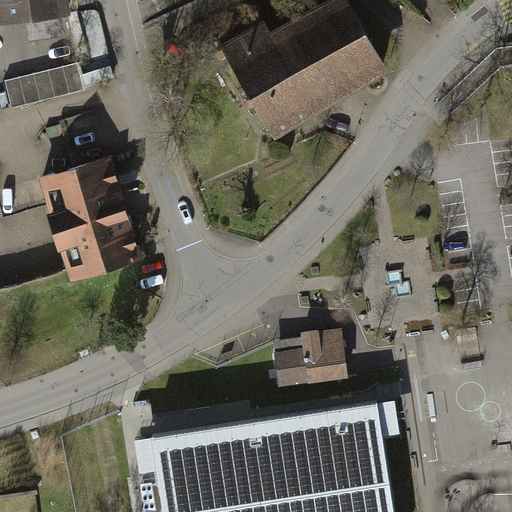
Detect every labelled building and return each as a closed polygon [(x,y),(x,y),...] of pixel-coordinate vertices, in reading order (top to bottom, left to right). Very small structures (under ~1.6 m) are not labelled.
[(0,0),(0,21),(70,11),(67,0),(0,0)] [(258,118),(271,140),(387,71),(345,2),(271,47),(265,36),(224,61),(237,82),(258,118)] [(8,79),(12,104),(74,95),(70,70),(8,79)] [(39,183),(68,286),(138,266),(109,163),(39,183)] [(273,345),(278,387),(345,379),(340,337),(273,345)] [(393,511),(376,399),(148,435),(160,511),(393,511)]
